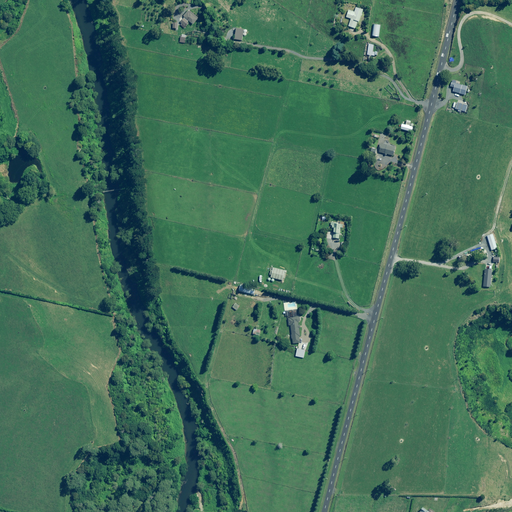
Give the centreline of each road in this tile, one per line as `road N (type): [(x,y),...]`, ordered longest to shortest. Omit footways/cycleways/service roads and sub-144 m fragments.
road 1 (unclassified): [(457,0),(324,511)]
road 2 (track): [(511,31),(468,13),(458,27),(461,61),(452,68),(440,63)]
